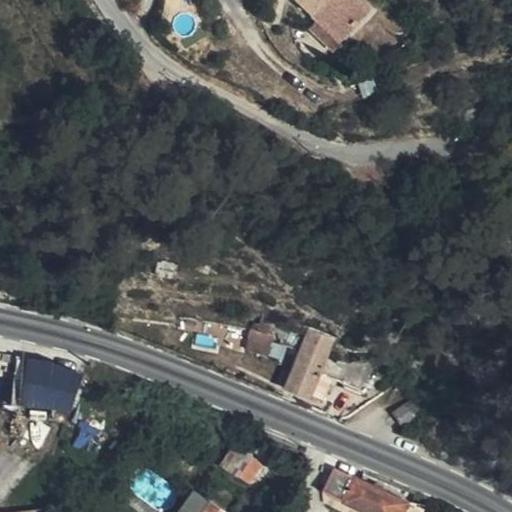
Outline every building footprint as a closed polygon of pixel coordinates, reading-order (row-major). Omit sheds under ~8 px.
[(293,0),(293,1),(320,28),(324,23),(346,45),(373,17),(356,0),(293,0)] [(480,129),(492,120),(484,109),(465,123),(469,130),(472,127),(480,129)] [(303,346),(290,404),(314,410),(320,383),(327,351),(303,346)] [(264,350),(243,348),(241,369),(262,371),(264,350)] [(346,391),(368,397),(384,370),(366,359),(362,362),(353,367),(346,391)] [(23,407),(78,410),(80,363),(25,360),(23,407)] [(320,383),(314,410),(328,414),(334,387),(320,383)] [(404,441),(427,426),(418,411),(394,425),(404,441)] [(243,461),(226,451),(211,471),(231,483),(243,461)] [(255,468),(243,461),(231,483),(244,490),(255,468)] [(397,511),(406,511),(411,502),(334,466),(327,485),(346,502),(350,505),(365,511),(397,511)] [(223,511),(194,492),(178,511),(223,511)]
